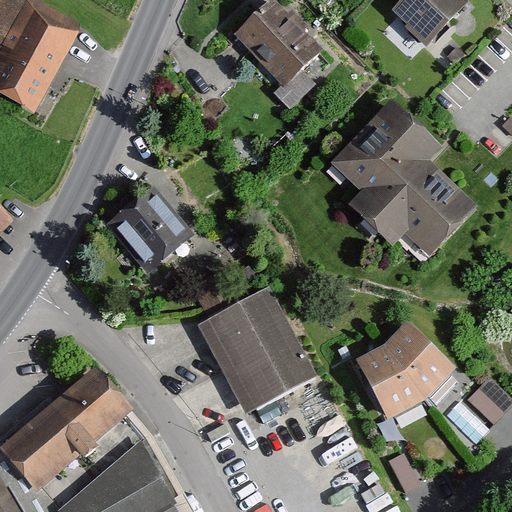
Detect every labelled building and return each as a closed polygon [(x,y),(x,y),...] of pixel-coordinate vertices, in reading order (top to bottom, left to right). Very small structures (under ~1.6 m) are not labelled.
[(0,0),(0,41),(6,44),(0,54),(0,90),(37,112),(86,25),(42,0),(0,0)] [(409,0),(396,13),(430,47),(475,2),(473,0),(409,0)] [(280,1),(241,36),(285,84),(275,93),(291,110),(318,86),(306,73),(328,53),(280,1)] [(392,105),(337,163),(365,189),(350,204),(392,243),(406,229),(428,250),(470,205),(422,160),(436,146),(392,105)] [(109,225),(149,274),(198,235),(158,186),(109,225)] [(0,225),(8,217),(0,208),(0,225)] [(202,326),(251,416),(323,376),(275,287),(202,326)] [(391,345),(363,361),(396,421),(432,401),(466,368),(414,324),(391,345)] [(181,511),(142,438),(122,415),(127,409),(95,371),(0,444),(0,474),(24,511),(181,511)] [(0,511),(24,511),(0,474),(0,511)]
